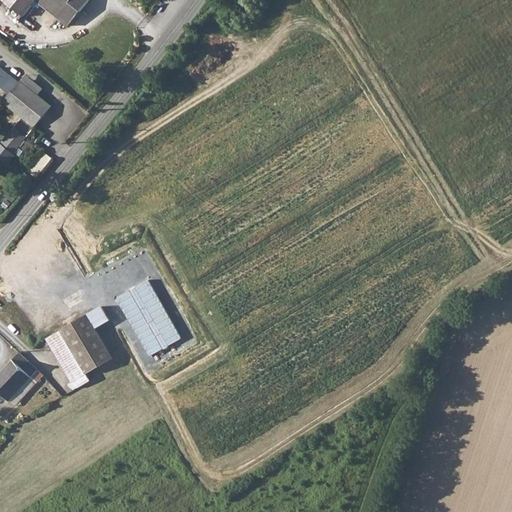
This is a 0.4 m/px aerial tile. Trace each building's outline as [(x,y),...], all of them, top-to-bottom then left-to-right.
[(5,0),(24,15),(35,0),(56,0),(65,7),(57,16),(69,25),(88,0),(5,0)] [(4,70),(0,74),(0,89),(4,92),(15,79),(4,70)] [(35,93),(18,80),(2,100),(21,116),(0,141),(0,156),(7,162),(14,154),(12,152),(49,105),(35,93)] [(39,177),(53,156),(45,151),(30,171),(39,177)] [(46,345),(77,392),(93,384),(90,378),(113,363),(96,336),(86,320),(46,345)] [(0,383),(0,399),(11,408),(23,395),(29,400),(44,381),(20,360),(0,383)]
